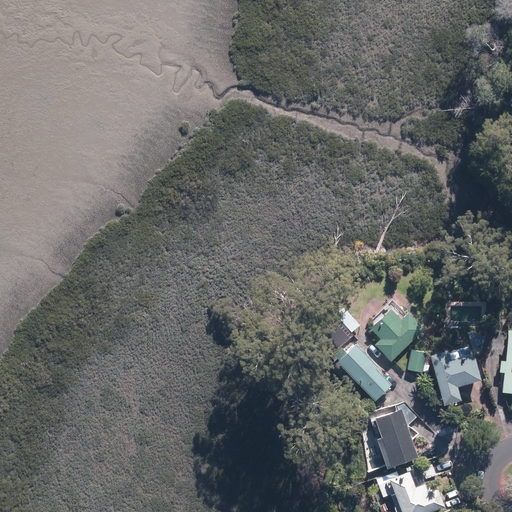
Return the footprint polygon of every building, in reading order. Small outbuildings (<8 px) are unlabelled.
[(482,297),(441,296),(441,322),(481,323),(482,297)] [(389,362),(421,330),(403,312),(396,319),(385,308),(365,329),(376,339),(370,344),(389,362)] [(345,309),(336,316),(350,332),(358,325),(345,309)] [(511,394),(511,334),(502,334),(501,361),(495,361),(495,372),(500,373),(499,394),(511,394)] [(331,362),(371,402),(388,385),(373,369),(375,367),(350,343),(331,362)] [(423,351),(408,350),(406,370),(420,372),(423,351)] [(441,351),(423,356),(438,405),(456,400),(452,387),(474,380),(466,353),(443,359),(441,351)] [(414,457),(397,409),(370,418),(377,438),(371,440),(382,469),(414,457)] [(416,482),(435,475),(431,464),(412,471),(416,482)] [(395,511),(428,511),(442,506),(435,488),(426,491),(422,483),(412,487),(406,471),(397,475),(395,470),(372,479),(380,497),(386,495),(393,511),(395,511),(396,511),(395,511)]
